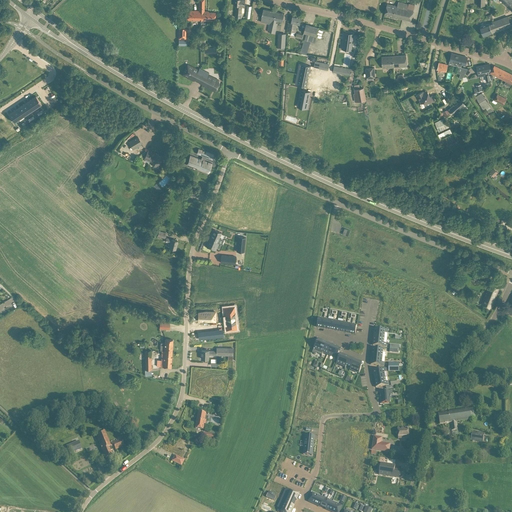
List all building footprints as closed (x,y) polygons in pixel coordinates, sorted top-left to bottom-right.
[(204,0),(199,0),(199,10),(200,11),(200,20),(215,20),(215,12),(208,12),(209,11),(204,11),(204,0)] [(234,0),(235,5),(236,6),(235,17),(242,18),(242,17),(242,14),(243,6),(245,6),(245,5),(245,0),(234,0)] [(511,0),(497,0),(500,2),(501,0),(511,10),(511,0)] [(411,21),(412,16),(414,10),(407,8),(409,3),(399,1),(398,6),(387,3),(384,14),(411,21)] [(271,18),(272,10),(264,9),(261,21),(270,23),(270,22),(271,22),(272,18),(271,18)] [(200,11),(199,10),(187,10),(186,19),(200,20),(200,11)] [(284,13),(274,11),(272,10),(271,18),(272,18),(271,22),(270,22),(270,23),(268,31),(275,32),(277,23),(276,22),(276,19),(283,21),(284,13)] [(294,35),(295,32),(296,32),(297,24),(300,25),(301,17),(293,15),(291,23),(288,22),(287,27),(287,30),(291,31),(291,35),(294,35)] [(508,16),(494,21),(497,31),(511,26),(508,16)] [(483,36),(497,31),(494,21),(480,26),(483,36)] [(316,36),(319,28),(306,24),(303,35),(302,38),(304,39),(311,42),(311,40),(315,42),(316,36)] [(343,39),(342,49),(343,49),(344,45),(352,46),(351,50),(352,50),(354,33),(354,34),(354,33),(344,32),(343,37),(343,39)] [(465,65),(467,57),(452,53),(450,61),(449,64),(461,67),(462,64),(465,65)] [(395,67),(402,67),(407,66),(406,54),(393,55),(395,67)] [(383,68),(395,67),(393,55),(382,56),(383,68)] [(23,60),(33,76),(43,70),(35,58),(30,62),(27,57),(23,60)] [(446,71),(447,69),(448,64),(439,62),(437,69),(438,69),(438,72),(441,73),(441,70),(446,71)] [(298,69),(297,74),(308,76),(308,73),(309,73),(311,66),(302,64),(301,70),(298,69)] [(490,64),(476,67),(478,71),(478,74),(479,77),(485,75),(486,80),(490,80),(489,76),(488,72),(490,71),(491,69),(490,64)] [(188,65),(183,74),(194,80),(196,74),(201,77),(204,70),(199,68),(198,70),(196,69),(189,66),(188,65)] [(502,79),(507,71),(494,65),(491,73),(502,79)] [(20,78),(23,76),(18,66),(14,69),(20,78)] [(462,79),(468,69),(462,67),(459,78),(462,79)] [(374,68),(366,68),(367,78),(372,78),(375,77),(374,68)] [(204,70),(201,77),(205,79),(202,84),(213,90),(218,80),(215,79),(208,75),(209,73),(204,70)] [(511,83),(511,82),(511,74),(507,71),(502,79),(506,81),(504,84),(510,86),(511,83)] [(297,74),(297,78),(299,79),(298,85),(307,86),(308,79),(307,78),(308,76),(297,74)] [(7,86),(9,90),(19,83),(17,79),(7,86)] [(358,101),(366,100),(364,88),(360,88),(356,89),(358,101)] [(302,94),(300,103),(308,105),(307,108),(311,91),(310,91),(306,90),(301,89),(300,94),(302,94)] [(430,97),(428,92),(427,91),(423,93),(423,91),(417,94),(419,99),(421,103),(423,103),(425,103),(426,105),(430,102),(435,100),(432,96),(430,97)] [(323,108),(324,102),(325,102),(327,95),(317,93),(314,106),(323,108)] [(482,93),(476,96),(483,109),(486,108),(487,110),(491,108),(482,93)] [(497,93),(494,100),(503,105),(507,98),(497,93)] [(36,96),(31,99),(37,107),(41,104),(36,96)] [(31,99),(27,102),(32,110),(37,107),(31,99)] [(469,108),(464,103),(461,100),(455,105),(454,105),(449,109),(452,113),(459,107),(463,113),(469,108)] [(27,102),(22,105),(28,113),(32,110),(27,102)] [(22,105),(18,108),(23,116),(28,113),(22,105)] [(18,108),(13,111),(18,119),(23,116),(18,108)] [(13,111),(9,114),(14,122),(18,119),(13,111)] [(445,118),(435,123),(439,131),(449,127),(445,118)] [(128,142),(133,149),(141,143),(137,136),(128,142)] [(191,155),(188,163),(194,165),(194,164),(198,165),(197,167),(197,168),(208,172),(211,163),(212,164),(212,163),(204,160),(207,152),(199,149),(197,153),(202,155),(201,159),(190,155),(191,155)] [(158,166),(160,160),(162,156),(155,153),(154,155),(151,154),(152,153),(148,151),(146,156),(145,158),(151,161),(150,163),(158,166)] [(493,176),(497,172),(493,168),(489,173),(493,176)] [(198,197),(200,192),(192,189),(190,194),(198,197)] [(217,242),(222,232),(214,229),(211,236),(210,236),(206,246),(216,251),(216,249),(216,248),(217,248),(219,243),(217,242)] [(244,252),(245,237),(238,236),(237,251),(244,252)] [(178,241),(173,239),(171,239),(166,238),(166,241),(170,242),(169,247),(175,249),(178,241)] [(235,264),(236,257),(221,255),(220,262),(235,264)] [(492,308),(500,286),(490,282),(481,304),(492,308)] [(206,311),(206,321),(211,321),(212,316),(215,316),(215,312),(206,311)] [(169,329),(170,322),(160,319),(159,328),(169,329)] [(374,332),(374,337),(384,338),(385,333),(388,334),(388,330),(381,329),(375,329),(374,332)] [(373,343),(373,346),(379,346),(386,347),(387,343),(384,343),(384,338),(374,337),(373,343)] [(161,342),(160,350),(162,350),(162,354),(172,354),(173,339),(168,339),(165,339),(165,343),(161,342)] [(322,355),(327,343),(321,340),(319,344),(316,343),(312,353),(316,354),(316,353),(322,355)] [(328,355),(332,345),(327,343),(322,355),(323,353),(328,355)] [(338,347),(332,345),(328,355),(337,359),(339,353),(336,352),(338,347)] [(201,350),(201,358),(206,359),(209,359),(209,355),(228,355),(233,356),(234,348),(217,348),(217,350),(214,350),(206,350),(201,350)] [(372,351),(372,356),(382,357),(383,349),(379,349),(373,348),(372,351)] [(157,360),(157,366),(161,366),(161,367),(166,367),(171,367),(172,354),(162,354),(162,360),(157,360)] [(345,367),(350,357),(343,355),(342,359),(339,358),(336,364),(345,367)] [(371,362),(371,365),(377,366),(384,366),(385,363),(382,362),(382,357),(372,356),(371,362)] [(350,369),(354,359),(350,357),(345,367),(346,366),(351,368),(350,369)] [(360,362),(354,359),(350,369),(359,373),(361,367),(359,366),(360,362)] [(379,370),(373,371),(374,374),(374,379),(385,377),(384,373),(387,372),(386,368),(379,370)] [(385,377),(374,379),(375,384),(376,387),(382,386),(389,385),(389,382),(386,382),(385,378),(385,377)] [(381,397),(380,397),(380,398),(381,398),(381,403),(390,403),(390,398),(390,394),(392,394),(392,391),(380,392),(381,397)] [(95,407),(79,411),(80,417),(96,414),(95,407)] [(459,430),(457,423),(472,420),(472,419),(476,419),(474,408),(438,414),(440,425),(450,423),(452,431),(459,430)] [(204,420),(205,418),(205,413),(198,412),(195,428),(204,430),(206,420),(204,420)] [(398,437),(402,436),(402,439),(409,438),(408,428),(398,428),(398,437)] [(124,446),(122,441),(121,439),(110,444),(104,431),(95,434),(103,454),(105,458),(112,455),(110,451),(112,450),(111,446),(114,445),(115,450),(124,446)] [(472,432),(470,441),(482,444),(484,434),(472,432)] [(305,434),(304,451),(313,452),(314,436),(305,434)] [(185,450),(187,445),(187,446),(190,441),(181,437),(177,447),(185,450)] [(78,441),(66,446),(69,454),(82,449),(78,441)] [(389,452),(390,444),(374,441),(372,450),(389,452)] [(175,455),(171,461),(181,466),(185,460),(175,455)] [(381,463),(379,472),(384,472),(384,476),(402,479),(404,471),(395,469),(395,465),(381,463)] [(286,489),(281,500),(294,505),(296,500),(297,500),(298,497),(299,494),(294,492),(286,489)] [(312,492),(310,497),(313,498),(311,503),(318,506),(322,496),(312,492)] [(322,496),(318,506),(320,507),(321,506),(323,508),(327,499),(322,496)] [(327,499),(323,508),(326,509),(326,510),(329,511),(333,501),(327,499)] [(282,500),(278,508),(281,509),(279,511),(291,511),(294,505),(281,500),(282,500)] [(333,501),(329,511),(331,511),(336,511),(340,505),(333,501)]
